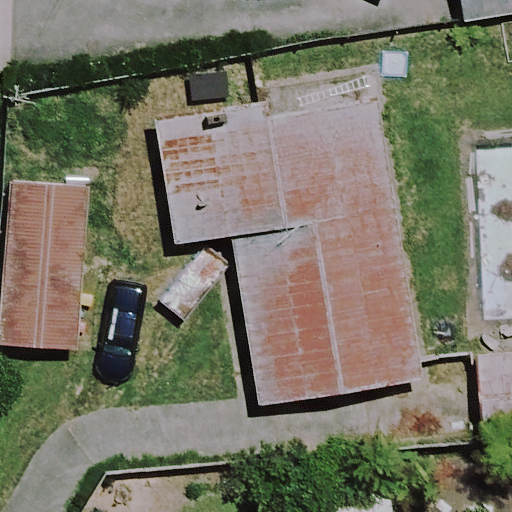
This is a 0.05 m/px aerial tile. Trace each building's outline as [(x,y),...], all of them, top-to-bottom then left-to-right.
[(511,19),(511,0),(456,0),(463,30),(511,19)] [(408,390),(370,103),(269,116),(267,100),(142,117),(160,256),(221,248),(243,412),(408,390)] [(92,195),(10,188),(0,303),(0,351),(77,359),(92,195)] [(511,335),(468,338),(478,483),(511,481),(511,335)] [(389,511),(389,488),(310,491),(311,511),(389,511)]
